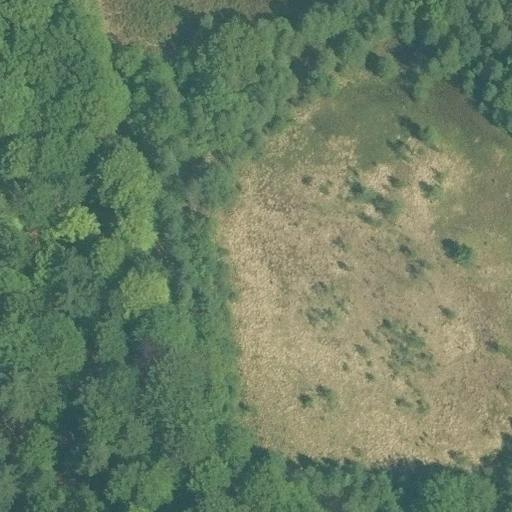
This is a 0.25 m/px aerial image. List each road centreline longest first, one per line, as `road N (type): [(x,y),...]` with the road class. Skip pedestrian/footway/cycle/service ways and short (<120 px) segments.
road 1 (track): [(114,122),(216,511)]
road 2 (track): [(114,122),(80,0)]
